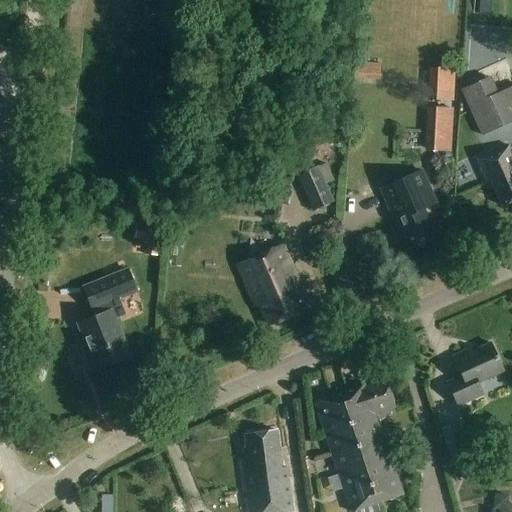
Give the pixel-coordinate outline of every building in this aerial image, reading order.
[(491,0),(479,0),(478,15),(490,16),(491,0)] [(395,64),(356,61),(355,76),(394,79),(395,64)] [(433,76),(431,100),(453,101),(454,76),(455,70),(433,68),(433,76)] [(491,76),(461,89),(470,109),(482,136),(511,122),(511,90),(500,96),(491,76)] [(431,108),(429,150),(451,151),(453,109),(431,108)] [(511,202),(511,155),(508,147),(477,161),(487,183),(490,182),(501,207),(511,202)] [(297,176),(313,211),(334,201),(326,183),(332,181),(325,164),(297,176)] [(422,170),(380,189),(388,207),(402,238),(406,237),(411,248),(435,237),(423,210),(426,209),(437,204),(422,170)] [(309,308),(282,246),(237,265),(255,307),(259,305),(268,326),(309,308)] [(119,298),(136,292),(127,270),(83,287),(92,309),(119,298)] [(130,355),(115,320),(126,315),(119,298),(92,309),(95,317),(77,324),(86,347),(83,348),(92,371),(130,355)] [(503,372),(490,343),(468,353),(466,350),(453,356),(462,376),(447,383),(458,406),(483,395),(478,384),(503,372)] [(73,371),(84,368),(81,353),(70,355),(73,371)] [(378,419),(397,412),(387,381),(365,388),(364,386),(314,402),(350,511),(354,511),(404,496),(378,419)] [(441,427),(451,462),(470,456),(460,422),(441,427)] [(282,468),(278,431),(245,435),(247,447),(244,447),(245,458),(240,459),(246,511),(279,511),(293,510),(288,467),(282,468)] [(509,495),(494,495),(493,509),(499,509),(508,501),(509,495)]
